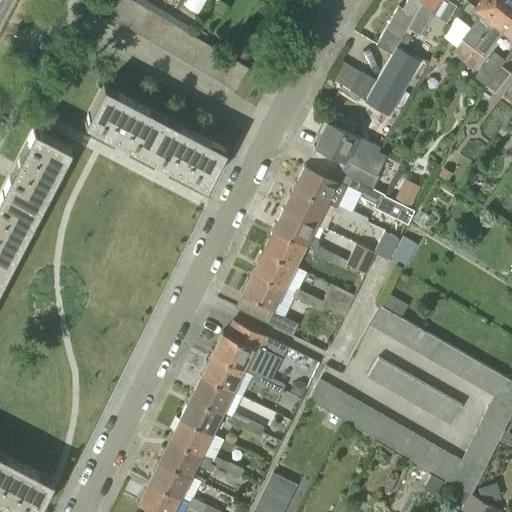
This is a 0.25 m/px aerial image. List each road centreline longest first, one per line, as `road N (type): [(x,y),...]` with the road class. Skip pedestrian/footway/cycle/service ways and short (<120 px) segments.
road 1 (residential): [(85,511),(269,133),(347,0)]
road 2 (residential): [(0,109),(56,0)]
